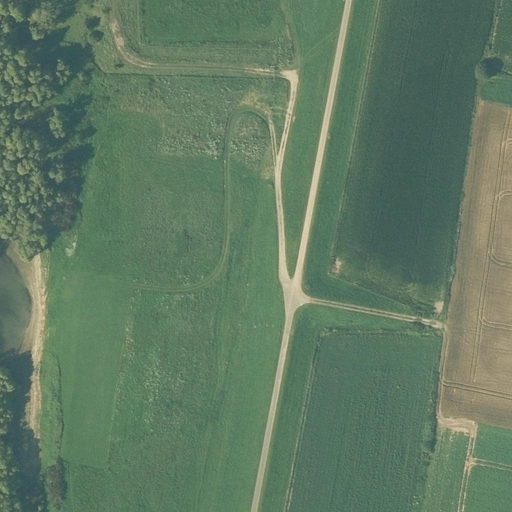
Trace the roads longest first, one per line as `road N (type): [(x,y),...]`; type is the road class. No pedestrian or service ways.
road 1 (track): [(114,0),(119,45),(143,66),(293,79),(277,180),(292,296)]
road 2 (track): [(277,180),(269,113),(256,99),(244,100),(228,120),(228,255),(216,283),(173,292),(79,276)]
road 3 (track): [(444,326),(292,296)]
